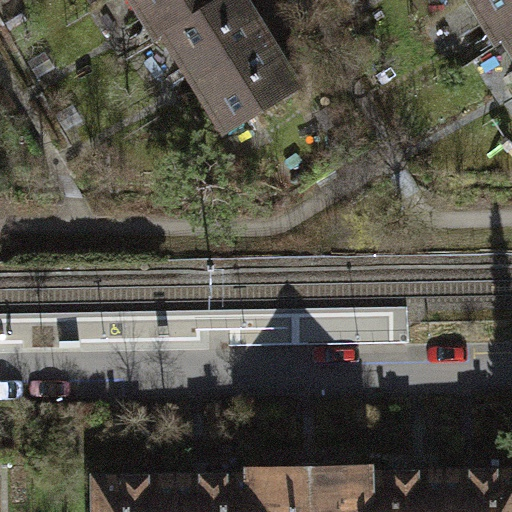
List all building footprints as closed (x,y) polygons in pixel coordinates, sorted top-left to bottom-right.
[(134,0),(159,38),(164,35),(220,0),(134,0)] [(194,83),(268,37),(244,0),(220,0),(164,35),(194,83)] [(511,0),(472,0),(498,43),(505,39),(511,34),(511,0)] [(268,37),(194,83),(225,133),(299,88),(268,37)] [(368,511),(368,473),(368,470),(326,470),(326,464),(297,465),(297,471),(253,472),(253,475),(253,511),(368,511)] [(511,511),(511,470),(444,472),(444,511),(511,511)] [(368,511),(444,511),(444,472),(368,473),(368,511)] [(253,511),(253,475),(176,476),(176,511),(253,511)] [(96,511),(176,511),(176,476),(96,478),(96,511)]
